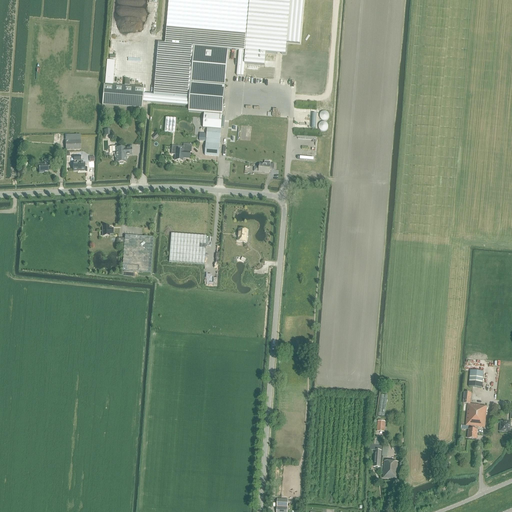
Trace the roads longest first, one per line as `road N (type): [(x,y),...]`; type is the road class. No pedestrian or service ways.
road 1 (tertiary): [(259,511),(280,200),(173,188),(0,195)]
road 2 (unknown): [(293,98),(327,95),(337,0)]
